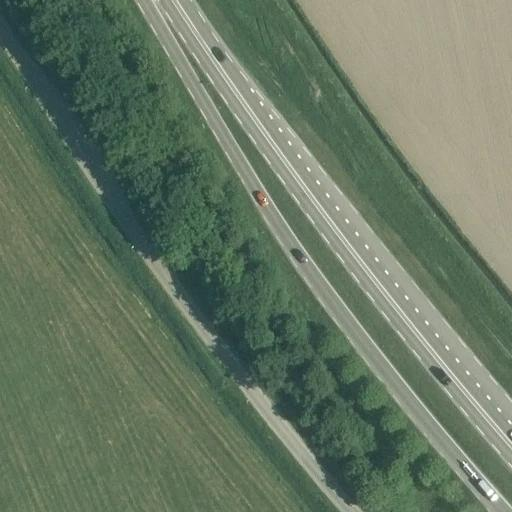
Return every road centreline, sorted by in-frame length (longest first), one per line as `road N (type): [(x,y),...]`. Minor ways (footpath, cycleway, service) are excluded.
road 1 (primary): [(148,0),(332,302),(500,511)]
road 2 (unclassified): [(349,511),(159,277),(0,19)]
road 3 (primary): [(511,446),(299,182),(174,0)]
